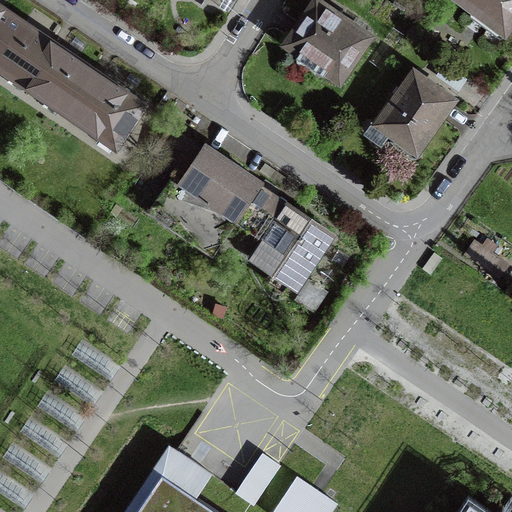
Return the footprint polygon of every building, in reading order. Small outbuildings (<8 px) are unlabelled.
[(511,22),(511,0),(458,0),(473,11),(474,10),(504,33),(511,22)] [(339,17),(317,2),(288,44),(307,56),(310,51),(323,61),(320,65),(339,78),(367,37),(350,25),(351,23),(340,15),(339,17)] [(0,49),(20,20),(0,6),(0,49)] [(20,20),(0,49),(0,66),(64,110),(92,69),(57,45),(20,20)] [(118,86),(92,69),(64,110),(116,145),(144,103),(118,86)] [(453,99),(414,72),(378,123),(417,150),(453,99)] [(201,148),(170,126),(153,152),(184,173),(186,174),(203,149),(201,148)] [(270,232),(289,204),(289,203),(262,185),(263,183),(204,143),(201,148),(203,149),(186,174),(184,173),(180,178),(173,174),(147,212),(156,218),(160,218),(213,253),(236,218),(237,219),(241,213),(270,232)] [(332,233),(289,204),(270,232),(253,257),(296,286),(332,233)] [(482,249),(474,244),(463,260),(499,285),(510,269),(499,261),(504,253),(488,242),(482,249)] [(312,280),(299,300),(312,309),(326,290),(312,280)] [(280,464),(263,452),(236,491),(253,503),(280,464)] [(220,511),(162,473),(135,511),(220,511)] [(330,511),(337,502),(297,475),(271,511),(330,511)] [(486,511),(470,500),(461,511),(486,511)]
